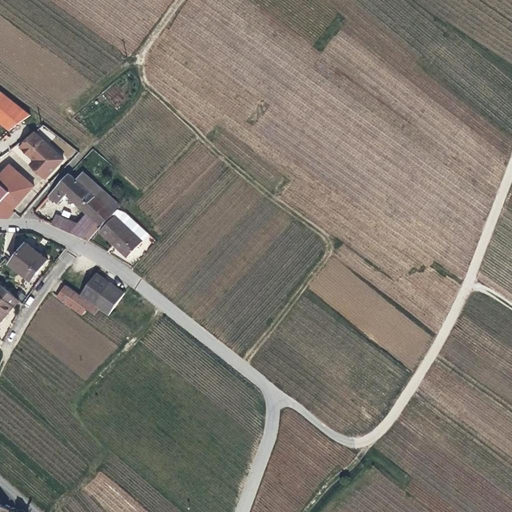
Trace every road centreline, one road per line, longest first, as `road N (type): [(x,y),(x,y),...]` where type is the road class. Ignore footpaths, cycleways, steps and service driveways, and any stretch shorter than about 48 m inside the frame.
road 1 (track): [(511,165),(456,309),(382,428),(362,441),(340,439),(271,398)]
road 2 (track): [(145,82),(263,192),(329,239),(308,280),(240,365)]
road 3 (unclassified): [(241,511),(270,426),(271,398),(257,378),(137,283)]
road 4 (track): [(22,225),(138,95),(143,53),(180,0)]
road 5 (residential): [(79,245),(5,351)]
